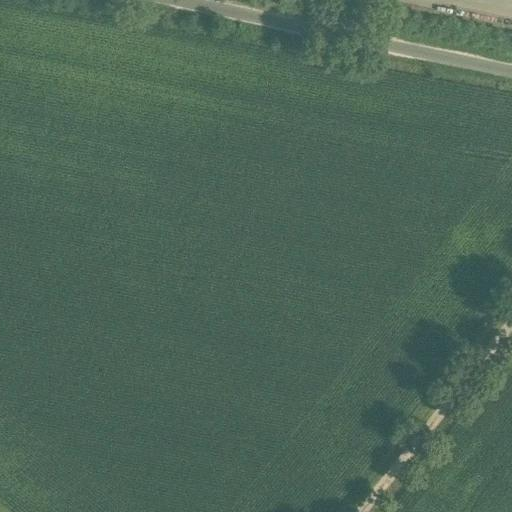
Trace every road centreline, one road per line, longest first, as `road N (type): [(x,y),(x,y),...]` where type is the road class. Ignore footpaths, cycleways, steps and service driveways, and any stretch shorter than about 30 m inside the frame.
road 1 (track): [(511,324),(363,511)]
road 2 (unclassified): [(342,35),(170,0)]
road 3 (unclassified): [(511,72),(342,35)]
